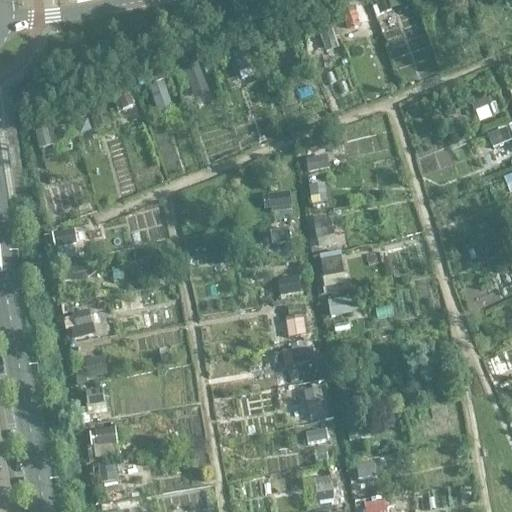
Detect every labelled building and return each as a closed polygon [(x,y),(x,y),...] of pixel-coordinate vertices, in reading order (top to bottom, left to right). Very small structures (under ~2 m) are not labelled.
[(330,45),(355,45),(355,15),(338,15),(338,33),(330,32),(330,45)] [(199,62),(186,68),(199,97),(212,91),(199,62)] [(162,113),(176,107),(165,84),(151,90),(162,113)] [(495,147),(508,142),(511,150),(511,130),(510,126),(490,134),(495,147)] [(58,251),(80,249),(78,230),(56,233),(58,251)] [(345,255),(324,258),(327,286),(349,283),(345,255)] [(333,315),(353,314),(353,301),(333,301),(333,315)] [(81,337),(99,332),(92,308),(74,314),(81,337)] [(292,335),(307,333),(306,320),(290,322),(292,335)] [(107,356),(88,359),(90,377),(109,374),(107,356)] [(89,391),(91,405),(107,402),(104,388),(89,391)] [(117,428),(94,430),(96,457),(119,456),(117,428)] [(390,511),(389,499),(367,501),(367,511),(390,511)]
